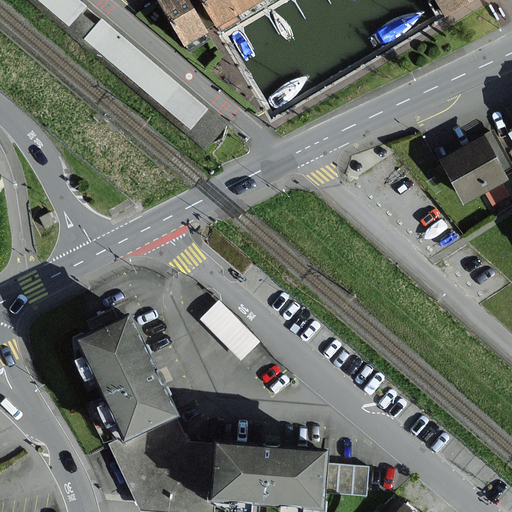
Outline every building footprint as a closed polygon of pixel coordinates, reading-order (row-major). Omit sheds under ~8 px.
[(206,31),(187,0),(158,0),(185,44),(206,31)] [(202,0),(218,25),(260,0),(202,0)] [(436,0),(446,15),(469,0),(436,0)] [(168,92),(163,101),(196,120),(211,96),(147,57),(144,64),(157,72),(151,82),(168,92)] [(443,161),(466,202),(506,180),(483,139),(443,161)] [(244,354),(263,335),(221,294),(202,314),(244,354)] [(174,415),(129,318),(81,340),(126,437),(174,415)] [(157,510),(175,511),(212,511),(213,500),(218,444),(186,442),(174,415),(126,437),(110,444),(132,490),(141,509),(157,510)] [(324,463),(324,452),(218,444),(213,500),(320,508),(321,492),(324,463)] [(366,495),(368,467),(324,463),(321,492),(366,495)] [(397,511),(415,511),(405,503),(397,511)]
